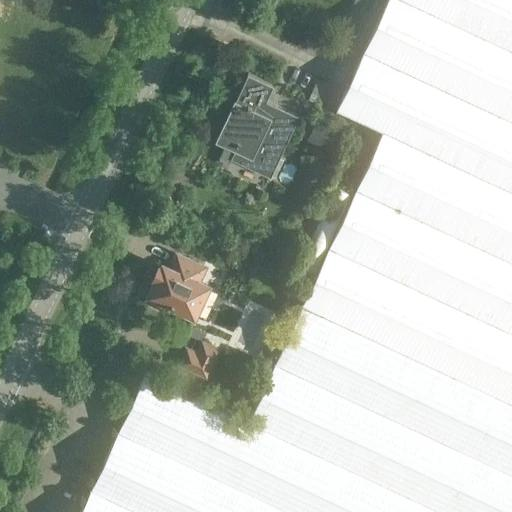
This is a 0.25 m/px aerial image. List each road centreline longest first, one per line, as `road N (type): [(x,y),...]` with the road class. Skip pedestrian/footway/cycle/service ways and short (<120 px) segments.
road 1 (tertiary): [(0,393),(186,0)]
road 2 (unknown): [(206,0),(335,64)]
road 3 (unknown): [(16,358),(125,411)]
